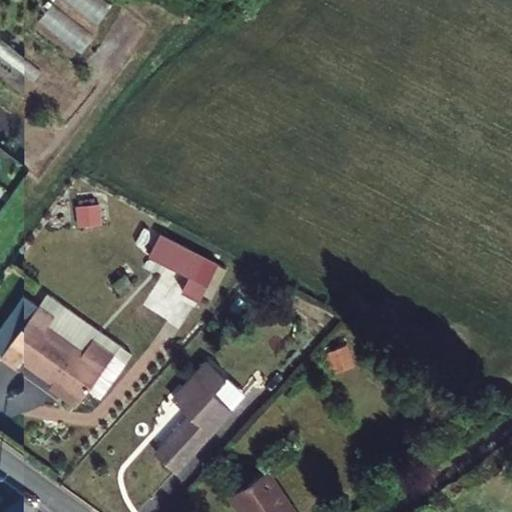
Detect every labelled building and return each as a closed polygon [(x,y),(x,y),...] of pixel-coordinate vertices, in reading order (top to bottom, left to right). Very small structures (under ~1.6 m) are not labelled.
[(69,0),(86,24),(106,10),(98,0),(69,0)] [(77,202),(78,221),(100,220),(99,201),(77,202)] [(203,306),(222,270),(165,240),(153,261),(193,283),(186,296),(203,306)] [(53,317),(40,306),(0,356),(0,358),(14,370),(22,360),(76,402),(112,356),(91,340),(81,353),(47,326),(53,317)] [(353,368),(345,347),(324,355),(332,376),(353,368)] [(244,395),(207,361),(171,398),(189,417),(154,454),(172,472),(244,395)] [(290,511),(265,473),(226,497),(235,511),(290,511)]
